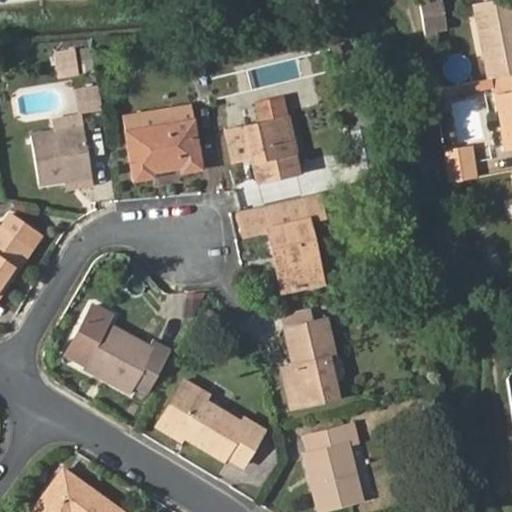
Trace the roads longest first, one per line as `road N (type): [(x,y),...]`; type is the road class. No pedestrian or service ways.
road 1 (residential): [(8,376),(94,235),(131,227),(183,240)]
road 2 (residential): [(219,511),(45,407)]
